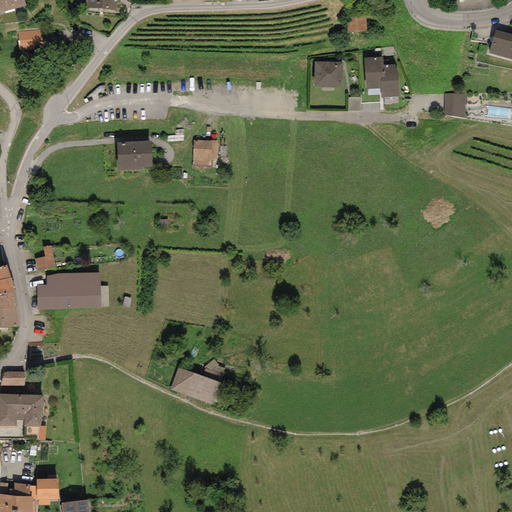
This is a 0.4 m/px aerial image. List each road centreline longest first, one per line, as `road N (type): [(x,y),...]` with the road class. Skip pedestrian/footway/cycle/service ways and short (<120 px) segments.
road 1 (track): [(6,361),(87,357),(229,422),(290,437),(373,432),(461,399),(511,366)]
road 2 (residential): [(299,0),(165,8),(132,18),(32,147),(8,232)]
road 3 (residential): [(8,232),(0,189),(16,106),(0,89)]
road 4 (residential): [(8,232),(27,301),(14,355)]
